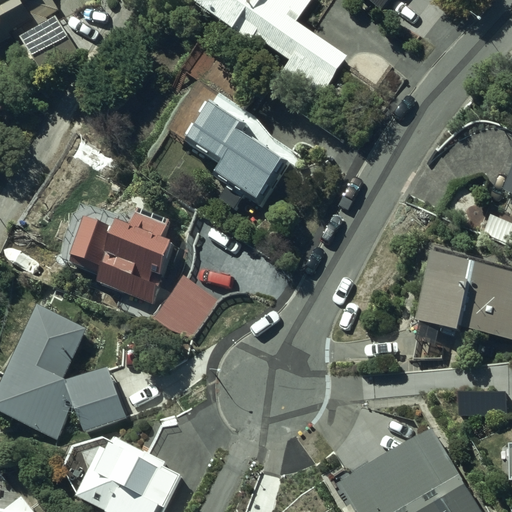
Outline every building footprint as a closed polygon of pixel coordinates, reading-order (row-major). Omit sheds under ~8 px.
[(0,0),(0,55),(17,45),(22,53),(26,50),(46,83),(81,61),(59,27),(51,32),(45,22),(59,13),(50,0),(0,0)] [(213,0),(201,18),(212,26),(214,22),(216,23),(213,27),(254,50),(258,43),(291,63),(284,75),(324,98),(335,79),(339,80),(350,61),(300,27),(316,0),(213,0)] [(364,0),(380,13),(390,0),(364,0)] [(191,145),(189,149),(222,171),(215,181),(228,190),(221,201),(238,212),(245,200),(261,210),(290,164),(249,137),(252,131),(216,108),(212,114),(216,117),(196,148),(191,145)] [(511,175),(500,204),(511,209),(511,175)] [(77,266),(106,277),(102,290),(156,308),(173,252),(166,251),(171,231),(136,223),(133,236),(121,234),(119,240),(90,230),(77,266)] [(511,280),(434,263),(419,329),(461,339),(462,334),(511,345),(511,280)] [(88,335),(40,314),(8,381),(0,377),(0,419),(61,443),(76,405),(87,436),(127,419),(109,372),(66,386),(88,335)] [(478,511),(434,435),(341,489),(354,511),(478,511)] [(166,464),(120,441),(113,454),(102,449),(86,456),(90,477),(78,502),(98,511),(158,511),(161,509),(165,511),(181,479),(163,470),(166,464)] [(0,511),(31,511),(24,501),(13,508),(17,480),(0,478),(0,511)]
